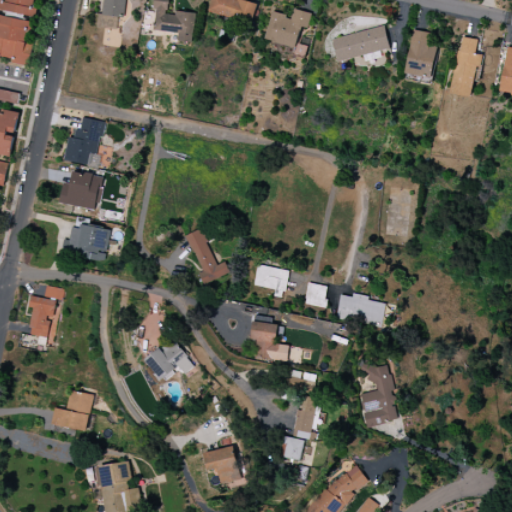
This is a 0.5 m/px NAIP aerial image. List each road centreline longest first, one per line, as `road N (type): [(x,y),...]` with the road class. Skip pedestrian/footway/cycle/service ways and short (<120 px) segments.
road 1 (residential): [(48,98),(336,161)]
road 2 (residential): [(70,0),(10,279)]
road 3 (residential): [(107,280),(108,362),(130,411),(171,445),(208,511)]
road 4 (residential): [(234,309),(101,279),(10,279)]
road 5 (residential): [(159,120),(139,233),(145,254),(169,266)]
